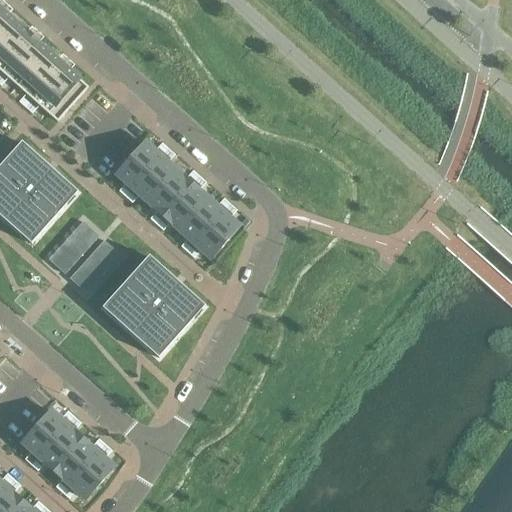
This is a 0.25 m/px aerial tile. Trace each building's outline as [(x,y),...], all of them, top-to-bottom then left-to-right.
[(0,43),(17,24),(2,11),(0,12),(0,43)] [(0,71),(2,73),(33,38),(17,24),(0,43),(0,71)] [(17,87),(48,52),(33,38),(2,73),(17,87)] [(33,101),(64,66),(48,52),(17,87),(33,101)] [(79,82),(80,81),(64,66),(33,101),(49,115),(54,109),(59,104),(65,98),(70,92),(75,87),(79,82)] [(88,88),(80,81),(79,82),(75,87),(83,94),(88,88)] [(83,94),(75,87),(70,92),(78,100),(83,94)] [(78,100),(70,92),(65,98),(73,105),(78,100)] [(73,105),(65,98),(59,104),(68,111),(73,105)] [(68,111),(59,104),(54,109),(63,117),(68,111)] [(63,117),(54,109),(49,115),(57,123),(63,117)] [(147,174),(162,158),(145,143),(131,159),(147,174)] [(22,144),(0,169),(0,217),(31,245),(78,194),(22,144)] [(163,188),(177,172),(162,158),(147,174),(163,188)] [(133,190),(147,174),(131,159),(116,176),(133,190)] [(178,202),(193,186),(177,172),(163,188),(178,202)] [(163,188),(147,174),(133,190),(148,204),(163,188)] [(208,199),(193,186),(178,202),(194,216),(208,199)] [(164,218),(178,202),(163,188),(148,204),(164,218)] [(224,213),(208,199),(194,216),(209,229),(224,213)] [(179,232),(194,216),(178,202),(164,218),(179,232)] [(240,228),(224,213),(209,229),(225,244),(240,228)] [(194,246),(209,229),(194,216),(179,232),(194,246)] [(85,237),(91,230),(83,223),(77,229),(85,237)] [(80,243),(85,237),(77,229),(72,236),(80,243)] [(210,261),(225,244),(209,229),(194,246),(210,261)] [(99,237),(91,230),(85,237),(93,244),(99,237)] [(74,249),(80,243),(72,236),(66,242),(74,249)] [(87,250),(93,244),(85,237),(80,243),(87,250)] [(74,249),(66,242),(60,248),(68,255),(74,249)] [(106,255),(112,249),(104,242),(98,248),(106,255)] [(82,256),(87,250),(80,243),(74,249),(82,256)] [(68,255),(60,248),(55,255),(63,262),(68,255)] [(101,262),(106,255),(98,248),(93,255),(101,262)] [(82,256),(74,249),(68,255),(76,263),(82,256)] [(120,256),(112,249),(106,255),(114,262),(120,256)] [(63,262),(55,255),(49,261),(57,268),(63,262)] [(76,263),(68,255),(63,262),(71,269),(76,263)] [(101,262),(93,255),(87,261),(95,268),(101,262)] [(114,262),(106,255),(101,262),(109,269),(114,262)] [(149,258),(103,310),(159,359),(205,308),(149,258)] [(95,268),(87,261),(81,267),(89,274),(95,268)] [(71,269),(63,262),(57,268),(65,275),(71,269)] [(109,269),(101,262),(95,268),(103,275),(109,269)] [(95,294),(105,302),(129,274),(119,265),(95,294)] [(84,281),(89,274),(81,267),(76,273),(84,281)] [(103,275),(95,268),(89,274),(97,281),(103,275)] [(78,287),(84,281),(76,273),(70,280),(78,287)] [(97,281),(89,274),(84,281),(92,288),(97,281)] [(92,288),(84,281),(78,287),(86,294),(92,288)] [(53,442),(67,426),(51,411),(37,428),(53,442)] [(83,440),(67,426),(53,442),(68,456),(83,440)] [(38,458),(53,442),(37,428),(22,444),(38,458)] [(84,470),(98,454),(83,440),(68,456),(84,470)] [(54,472),(68,456),(53,442),(38,458),(54,472)] [(100,484),(114,468),(98,454),(84,470),(100,484)] [(70,486),(84,470),(68,456),(54,472),(70,486)] [(86,501),(100,484),(84,470),(70,486),(86,501)] [(0,511),(1,511),(13,511),(22,502),(7,488),(0,495),(0,511)] [(32,511),(22,502),(13,511),(32,511)]
